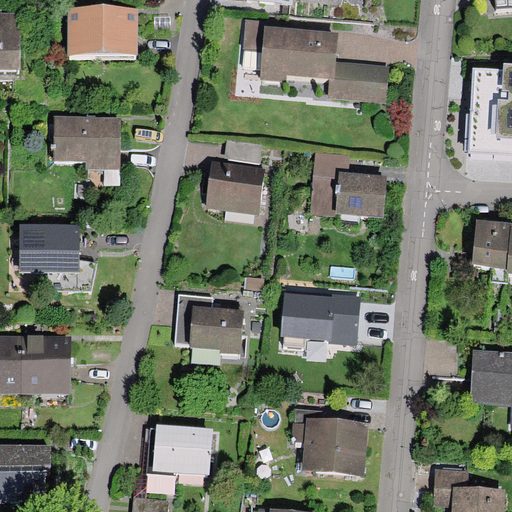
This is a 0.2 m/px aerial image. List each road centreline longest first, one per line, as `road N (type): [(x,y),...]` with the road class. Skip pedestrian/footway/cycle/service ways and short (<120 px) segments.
road 1 (residential): [(86,511),(144,299),(200,0)]
road 2 (residential): [(391,511),(423,191)]
road 3 (residential): [(423,191),(440,0)]
